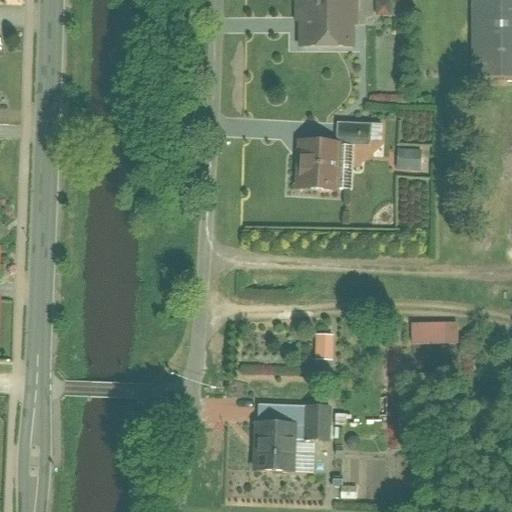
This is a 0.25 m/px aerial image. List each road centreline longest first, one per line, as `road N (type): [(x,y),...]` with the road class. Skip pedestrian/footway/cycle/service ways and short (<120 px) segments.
road 1 (unclassified): [(192,394),(214,0)]
road 2 (tertiary): [(35,391),(50,0)]
road 3 (unclassified): [(35,391),(192,394)]
road 4 (tertiary): [(30,511),(35,391)]
